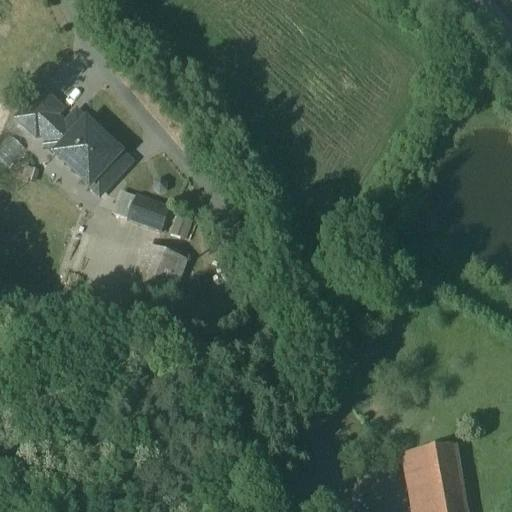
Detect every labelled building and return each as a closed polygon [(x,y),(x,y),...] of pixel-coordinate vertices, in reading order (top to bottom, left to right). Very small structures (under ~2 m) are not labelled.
[(36,144),(39,140),(44,144),(64,122),(60,118),(66,112),(41,90),(12,122),(36,144)] [(133,165),(74,111),(64,122),(44,144),(39,149),(99,203),(133,165)] [(36,174),(27,171),(23,182),(32,185),(36,174)] [(168,214),(136,202),(135,205),(117,198),(111,216),(161,234),(168,214)] [(62,234),(22,219),(7,257),(48,272),(62,234)] [(104,250),(62,234),(48,272),(90,288),(104,250)] [(147,249),(127,302),(165,317),(185,264),(147,249)] [(465,511),(455,449),(414,456),(423,511),(465,511)] [(297,468),(289,473),(296,484),(304,479),(297,468)]
